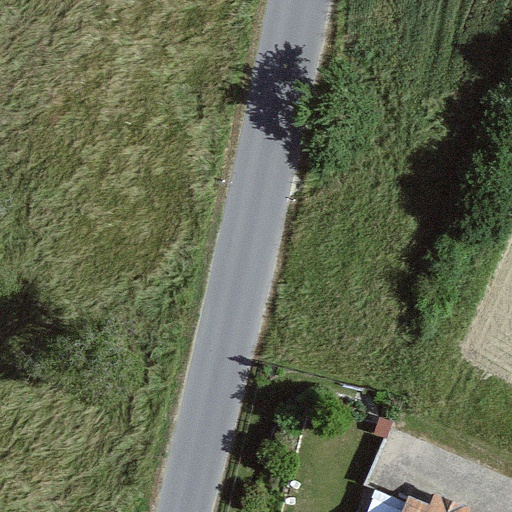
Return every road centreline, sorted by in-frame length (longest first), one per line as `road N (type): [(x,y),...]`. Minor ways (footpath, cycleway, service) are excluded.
road 1 (tertiary): [(297,0),(180,511)]
road 2 (residential): [(511,506),(387,444)]
